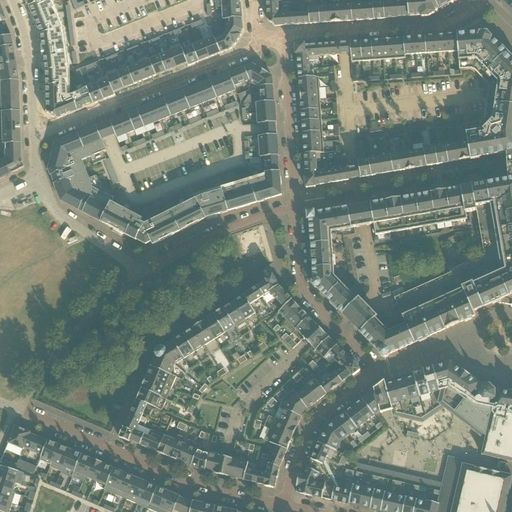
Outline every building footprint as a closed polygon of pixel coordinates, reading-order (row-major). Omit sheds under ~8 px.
[(24,0),(27,7),(38,34),(40,49),(41,57),(43,71),(44,111),(44,112),(56,120),(56,119),(93,104),(87,88),(83,90),(76,93),(69,96),(68,96),(66,96),(65,70),(59,29),(47,0),(24,0)] [(221,0),(222,10),(241,8),(241,3),(240,0),(221,0)] [(267,9),(268,17),(278,16),(278,11),(278,2),(282,2),(281,0),(266,0),(267,2),(266,2),(267,9)] [(362,1),(363,20),(367,20),(373,20),(374,20),(372,0),(362,1)] [(374,20),(384,19),(383,0),(374,0),(372,0),(374,20)] [(394,0),(395,18),(397,18),(401,18),(408,17),(421,16),(427,16),(428,17),(429,16),(428,15),(434,12),(455,0),(394,0)] [(511,0),(504,0),(503,2),(511,10),(511,0)] [(363,20),(362,1),(351,2),(352,21),(363,20)] [(351,2),(340,3),(341,22),(352,21),(351,2)] [(329,3),(318,4),(320,23),(331,23),(329,3)] [(340,3),(329,3),(331,23),(341,22),(340,3)] [(309,13),(310,24),(320,23),(318,4),(308,5),(309,13)] [(241,8),(222,10),(223,20),(230,20),(230,19),(242,19),(241,8)] [(267,21),(275,27),(290,26),(289,15),(289,10),(278,11),(278,16),(268,17),(268,20),(267,21)] [(289,15),(290,26),(310,24),(309,13),(289,15)] [(230,26),(226,33),(238,40),(241,35),(240,34),(243,30),(242,19),(230,19),(230,20),(230,26)] [(216,42),(220,53),(231,49),(234,45),(235,45),(238,40),(226,33),(222,39),(216,42)] [(509,179),(509,180),(511,179),(511,60),(511,59),(511,57),(502,47),(500,48),(492,39),(492,38),(487,33),(479,33),(479,34),(467,35),(467,33),(457,34),(457,35),(458,35),(459,52),(458,52),(459,62),(459,70),(471,69),(474,70),(487,85),(488,88),(484,120),(482,122),(464,125),(466,133),(468,143),(471,159),(471,160),(479,159),(479,157),(497,154),(497,155),(505,153),(506,153),(506,154),(507,159),(506,159),(506,161),(507,161),(507,166),(507,171),(507,172),(507,174),(508,174),(508,179),(509,179)] [(11,45),(10,35),(1,37),(0,37),(0,47),(11,46),(11,45)] [(447,36),(448,52),(458,52),(459,52),(458,35),(457,35),(457,36),(447,36)] [(448,52),(447,36),(436,37),(437,53),(448,52)] [(214,37),(203,42),(210,58),(220,53),(216,42),(214,37)] [(437,53),(436,37),(425,38),(426,54),(437,53)] [(416,55),(426,54),(425,38),(414,39),(416,55)] [(393,40),(394,60),(405,59),(405,56),(404,39),(393,40)] [(405,56),(416,55),(414,39),(404,39),(405,56)] [(394,60),(393,40),(382,41),(383,60),(394,60)] [(383,60),(382,41),(371,42),(373,61),(383,60)] [(203,42),(193,46),(199,62),(210,58),(203,42)] [(362,62),(373,61),(371,42),(361,43),(362,62)] [(179,43),(169,47),(177,67),(187,63),(188,66),(179,43)] [(180,43),(179,43),(188,66),(199,62),(193,46),(183,50),(180,43)] [(361,43),(349,43),(344,44),(317,46),(318,57),(344,55),(350,54),(351,54),(351,63),(362,62),(361,43)] [(0,81),(17,81),(17,82),(15,68),(14,63),(13,58),(11,45),(11,46),(0,47),(0,81)] [(309,61),(318,61),(318,57),(317,46),(305,47),(305,45),(295,46),(296,55),(297,55),(297,58),(308,57),(308,61),(309,61)] [(159,53),(159,54),(166,72),(177,67),(169,47),(168,47),(170,52),(160,56),(159,53)] [(148,55),(147,56),(156,76),(166,72),(159,54),(149,58),(148,55)] [(147,56),(137,60),(145,80),(156,76),(147,56)] [(298,71),(299,79),(314,78),(314,70),(310,71),(309,61),(308,61),(308,57),(297,58),(298,66),(297,66),(298,71)] [(128,66),(127,66),(134,84),(145,80),(137,60),(136,60),(138,65),(129,68),(128,66)] [(249,80),(251,79),(260,85),(260,87),(273,86),(272,77),(268,74),(258,68),(252,65),(244,68),(249,80)] [(116,68),(124,89),(134,84),(127,66),(117,70),(116,68)] [(116,68),(105,73),(113,93),(114,93),(124,89),(116,68)] [(249,80),(244,68),(229,74),(235,86),(249,80)] [(106,76),(96,80),(104,100),(115,95),(114,93),(113,93),(105,73),(106,76)] [(235,86),(229,74),(229,73),(219,77),(226,94),(236,90),(234,86),(235,86)] [(226,94),(219,77),(210,81),(217,98),(226,94)] [(299,79),(300,90),(319,88),(318,77),(314,78),(299,79)] [(97,84),(87,88),(93,104),(104,100),(96,80),(95,80),(97,84)] [(0,91),(18,91),(17,82),(17,81),(0,81),(0,91)] [(217,98),(210,81),(201,85),(208,102),(217,98)] [(208,102),(201,85),(192,88),(199,105),(208,102)] [(260,87),(261,103),(274,102),(273,86),(260,87)] [(199,105),(192,88),(183,92),(190,109),(199,105)] [(300,90),(301,101),(320,100),(319,88),(300,90)] [(0,102),(18,102),(18,91),(0,91),(0,102)] [(190,109),(183,92),(174,96),(180,113),(190,109)] [(180,113),(174,96),(164,99),(171,116),(180,113)] [(171,116),(164,99),(155,103),(162,120),(171,116)] [(301,101),(301,111),(321,110),(320,100),(301,101)] [(18,111),(18,102),(0,102),(0,106),(0,112),(18,111)] [(256,103),(257,114),(275,112),(275,102),(274,102),(261,103),(256,103)] [(162,120),(155,103),(146,107),(153,123),(162,120)] [(153,123),(146,107),(137,110),(144,127),(153,123)] [(144,127),(137,110),(128,114),(135,131),(144,127)] [(321,110),(301,111),(302,122),(322,121),(321,110)] [(0,122),(19,122),(18,111),(0,112),(1,122),(0,122)] [(257,114),(258,124),(262,124),(265,124),(275,123),(276,123),(275,112),(257,114)] [(135,131),(128,114),(119,117),(126,134),(135,131)] [(126,134),(119,117),(110,121),(110,122),(109,123),(110,123),(114,133),(114,134),(114,135),(115,134),(116,138),(126,134)] [(302,122),(303,133),(322,132),(322,121),(302,122)] [(0,133),(19,133),(19,122),(0,122),(0,133)] [(104,125),(97,128),(102,140),(109,137),(114,135),(114,134),(114,133),(110,123),(109,123),(104,125)] [(266,136),(276,135),(275,129),(275,123),(265,124),(262,124),(263,130),(263,136),(266,136)] [(97,128),(96,127),(55,143),(48,170),(51,176),(55,184),(54,184),(60,201),(101,222),(111,203),(112,203),(114,199),(92,188),(81,161),(106,151),(102,140),(97,128)] [(322,132),(303,133),(304,144),(323,142),(322,132)] [(19,144),(19,133),(0,133),(0,144),(3,144),(3,145),(4,144),(19,144)] [(276,135),(266,136),(263,136),(259,136),(260,147),(278,146),(277,135),(276,135)] [(304,144),(304,154),(320,153),(320,154),(324,153),(323,142),(304,144)] [(456,145),(459,161),(471,159),(468,143),(456,145)] [(20,156),(19,144),(4,144),(3,145),(3,157),(20,156)] [(456,145),(446,147),(448,163),(459,161),(456,145)] [(260,147),(260,158),(265,157),(278,156),(279,156),(278,146),(260,147)] [(435,149),(438,165),(448,163),(446,147),(435,149)] [(424,151),(427,167),(431,166),(437,165),(438,165),(435,149),(424,151)] [(424,151),(413,152),(416,169),(427,167),(424,151)] [(413,152),(402,154),(405,171),(416,169),(413,152)] [(306,169),(306,177),(316,175),(316,170),(317,170),(316,162),(320,162),(320,154),(320,153),(304,154),(305,162),(304,162),(305,169),(306,169)] [(391,156),(393,172),(405,171),(402,154),(391,156)] [(20,163),(20,156),(3,157),(4,159),(2,160),(10,174),(10,175),(11,174),(18,170),(18,171),(19,170),(22,168),(22,169),(23,168),(22,167),(20,164),(20,163)] [(266,173),(279,172),(278,156),(265,157),(266,173)] [(380,158),(383,174),(393,172),(391,156),(380,158)] [(372,176),(374,176),(380,175),(382,174),(382,175),(383,174),(380,158),(369,160),(372,176)] [(104,161),(106,167),(112,165),(109,159),(104,161)] [(0,179),(10,174),(2,160),(0,161),(0,179)] [(326,173),(328,184),(353,179),(360,178),(372,176),(369,160),(358,162),(359,167),(358,167),(352,168),(347,169),(326,173)] [(114,171),(112,165),(106,167),(108,173),(114,171)] [(305,179),(306,188),(315,187),(315,186),(328,184),(326,173),(325,169),(317,170),(316,170),(316,175),(306,177),(306,179),(305,179)] [(117,177),(114,171),(108,173),(111,179),(117,177)] [(280,172),(279,172),(266,173),(265,173),(266,178),(199,198),(198,195),(208,192),(207,192),(194,196),(196,199),(205,219),(206,219),(206,218),(221,214),(228,212),(235,209),(235,210),(250,206),(250,205),(257,203),(264,201),(281,195),(281,185),(281,178),(280,178),(280,172)] [(119,183),(117,177),(111,179),(113,185),(119,183)] [(351,324),(355,328),(379,353),(380,355),(383,358),(387,357),(389,355),(419,341),(419,343),(427,339),(426,338),(464,321),(464,322),(472,319),(471,318),(475,316),(473,311),(492,303),(492,304),(501,301),(500,299),(511,294),(511,179),(509,180),(509,179),(508,179),(508,180),(364,205),(364,204),(361,205),(355,206),(354,206),(354,207),(314,213),(314,212),(307,213),(308,220),(309,220),(311,251),(310,252),(311,261),(312,261),(313,281),(312,282),(312,286),(315,288),(317,288),(331,303),(330,304),(336,311),(337,310),(347,319),(348,321),(351,324)] [(203,181),(189,187),(194,196),(207,192),(203,181)] [(189,187),(179,191),(182,196),(186,204),(196,199),(194,196),(189,187)] [(177,198),(175,193),(163,197),(165,203),(177,198)] [(105,225),(107,226),(120,232),(123,234),(129,237),(128,237),(131,239),(131,238),(132,238),(136,241),(137,240),(146,245),(151,242),(152,246),(159,242),(160,242),(174,235),(186,229),(199,222),(205,219),(196,199),(186,204),(145,225),(141,223),(143,219),(124,209),(112,203),(111,203),(101,222),(105,225)] [(277,283),(273,276),(265,281),(266,282),(244,296),(262,324),(268,320),(271,317),(272,319),(284,308),(292,300),(276,284),(277,283)] [(251,330),(262,324),(244,296),(234,303),(251,330)] [(284,308),(272,319),(273,319),(279,313),(287,321),(283,325),(300,309),(292,300),(284,308)] [(241,337),(251,330),(234,303),(224,309),(241,337)] [(224,309),(214,315),(231,343),(241,337),(224,309)] [(283,325),(291,334),(309,317),(300,309),(283,325)] [(203,322),(221,350),(231,343),(214,315),(203,322)] [(301,343),(305,339),(307,342),(312,347),(316,351),(329,338),(325,335),(325,334),(321,330),(318,326),(316,325),(309,317),(291,334),(292,335),(293,334),(301,343)] [(221,350),(203,322),(193,328),(211,356),(221,350)] [(201,362),(211,356),(193,328),(183,335),(201,362)] [(191,369),(201,362),(183,335),(173,341),(191,369)] [(337,346),(329,338),(316,351),(324,359),(337,346)] [(191,369),(173,341),(162,348),(161,348),(157,350),(155,354),(156,356),(166,360),(167,358),(186,374),(191,369)] [(343,369),(352,362),(347,356),(342,351),(341,351),(337,346),(324,359),(329,354),(343,368),(343,369)] [(156,356),(151,367),(181,380),(186,374),(167,358),(166,360),(156,356)] [(310,477),(307,486),(419,511),(511,511),(511,400),(491,396),(492,391),(490,390),(491,386),(486,385),(485,389),(483,389),(482,394),(447,386),(453,361),(451,360),(448,374),(442,373),(440,384),(411,378),(393,383),(375,396),(376,397),(372,400),(368,395),(368,396),(363,399),(366,403),(329,432),(310,477)] [(352,362),(343,369),(343,368),(336,374),(342,382),(351,375),(352,376),(360,370),(354,363),(353,363),(352,362)] [(177,391),(181,380),(151,367),(146,378),(177,391)] [(326,369),(318,375),(320,378),(328,372),(326,369)] [(338,386),(342,382),(336,374),(320,386),(316,380),(315,380),(326,394),(331,391),(338,386)] [(142,389),(172,402),(177,391),(146,378),(142,389)] [(317,402),(326,394),(315,380),(306,388),(317,402)] [(307,409),(317,402),(306,388),(297,394),(293,390),(296,395),(307,409)] [(172,402),(142,389),(137,400),(157,409),(167,413),(172,402)] [(303,412),(307,409),(296,395),(293,390),(284,397),(279,408),(301,417),(303,412)] [(166,416),(167,413),(157,409),(137,400),(128,422),(138,426),(142,417),(161,426),(168,429),(170,426),(167,425),(167,424),(166,424),(169,418),(165,416),(166,416)] [(274,419),(296,428),(301,417),(279,408),(284,411),(280,420),(275,418),(274,419)] [(160,428),(161,426),(142,417),(138,426),(128,422),(125,429),(124,428),(119,438),(129,442),(130,441),(140,445),(144,435),(145,436),(148,437),(153,425),(160,428)] [(274,419),(270,430),(292,439),(296,428),(274,419)] [(166,434),(168,429),(161,426),(160,428),(153,425),(148,437),(145,436),(144,435),(140,445),(151,450),(158,453),(165,436),(166,434)] [(15,427),(8,444),(23,450),(24,448),(23,448),(30,433),(15,427)] [(265,441),(277,446),(287,450),(292,439),(270,430),(265,441)] [(30,433),(23,448),(24,448),(41,456),(42,456),(48,441),(47,442),(30,434),(30,433)] [(169,458),(178,435),(176,438),(166,434),(165,436),(158,453),(169,458)] [(178,435),(169,458),(180,462),(189,440),(178,435)] [(189,440),(180,462),(191,467),(200,445),(189,440)] [(41,456),(39,460),(51,465),(50,467),(59,446),(48,441),(42,456),(41,456)] [(200,445),(191,467),(198,470),(205,472),(209,454),(203,453),(199,451),(201,445),(200,445)] [(59,446),(50,467),(61,472),(70,450),(59,446)] [(277,446),(269,464),(279,468),(281,463),(282,463),(285,455),(287,450),(277,446)] [(209,454),(205,472),(216,474),(217,475),(226,477),(228,477),(233,478),(237,460),(232,459),(230,459),(221,457),(220,456),(222,451),(210,448),(209,454)] [(70,450),(61,472),(62,472),(64,468),(74,472),(72,477),(82,455),(70,450)] [(82,455),(72,477),(83,482),(93,460),(82,455)] [(93,460),(83,482),(84,482),(86,477),(95,481),(102,464),(102,463),(93,459),(93,460)] [(248,463),(237,460),(233,478),(244,481),(246,470),(247,470),(248,463)] [(267,475),(266,474),(254,472),(256,465),(248,463),(247,470),(246,470),(244,481),(250,482),(257,484),(258,484),(264,485),(264,486),(267,475)] [(27,464),(24,471),(33,475),(36,468),(27,464)] [(102,464),(95,481),(106,486),(104,490),(104,491),(114,469),(102,464)] [(269,464),(266,474),(267,475),(264,486),(275,489),(276,482),(277,482),(278,475),(278,474),(279,468),(269,464)] [(1,467),(0,470),(0,477),(21,484),(24,474),(21,472),(1,467)] [(114,469),(104,491),(115,495),(125,473),(114,469)] [(125,473),(115,495),(126,500),(136,478),(125,473)] [(0,489),(15,494),(15,493),(13,493),(16,483),(20,485),(21,484),(0,477),(0,489)] [(136,478),(126,500),(137,505),(147,483),(136,478)] [(56,484),(54,488),(60,490),(64,481),(58,479),(56,484)] [(147,483),(137,505),(148,509),(150,505),(158,488),(147,483)] [(349,505),(354,485),(353,485),(351,492),(339,489),(335,488),(332,501),(349,505)] [(150,505),(148,509),(154,511),(160,511),(169,492),(158,488),(150,505)] [(0,489),(0,500),(12,504),(15,494),(0,489)] [(169,492),(160,511),(174,511),(175,511),(176,511),(177,511),(201,511),(204,504),(192,501),(192,503),(191,503),(186,501),(181,498),(180,498),(180,497),(169,492)] [(0,500),(0,511),(2,511),(9,511),(12,504),(0,500)]
